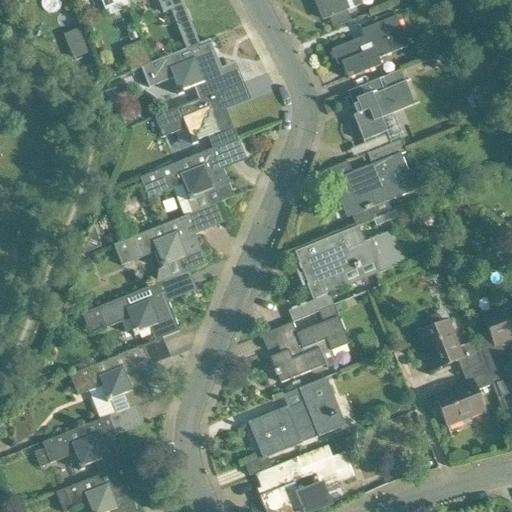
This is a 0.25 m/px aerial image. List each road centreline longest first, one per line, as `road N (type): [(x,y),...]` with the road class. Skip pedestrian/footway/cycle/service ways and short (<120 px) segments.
road 1 (residential): [(207,511),(188,451),(193,399),(305,117),(294,75),(253,0)]
road 2 (residential): [(376,511),(511,471)]
